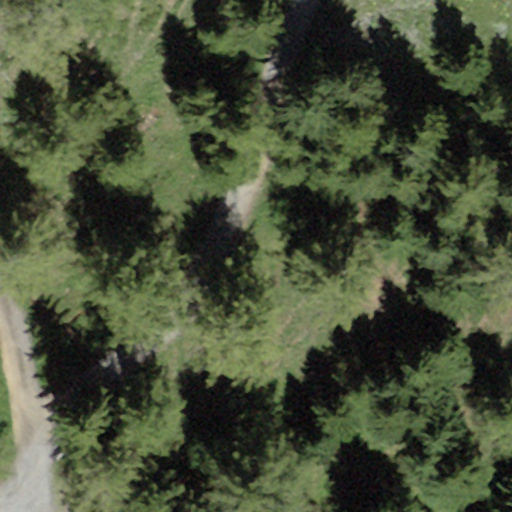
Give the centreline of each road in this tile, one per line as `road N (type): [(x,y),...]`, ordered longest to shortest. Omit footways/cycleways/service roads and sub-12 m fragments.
road 1 (track): [(309,0),(195,282),(107,365),(18,504),(0,511)]
road 2 (track): [(0,332),(44,459)]
